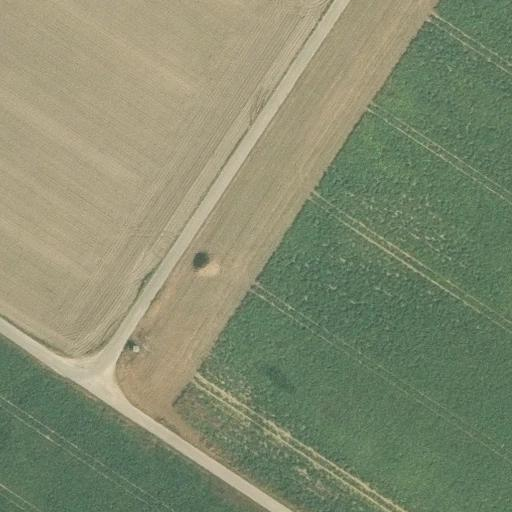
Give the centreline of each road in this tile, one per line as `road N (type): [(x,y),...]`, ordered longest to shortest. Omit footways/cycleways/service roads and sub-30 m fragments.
road 1 (track): [(91,384),(343,0)]
road 2 (track): [(283,511),(91,384)]
